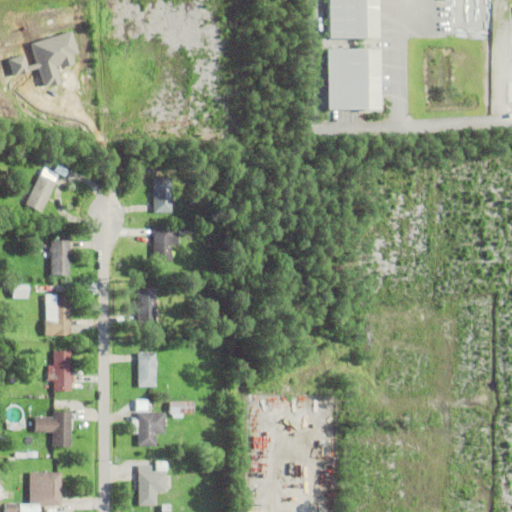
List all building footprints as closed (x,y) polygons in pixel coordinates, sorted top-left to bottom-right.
[(368,0),(321,0),(323,38),(369,37),(368,0)] [(319,109),(369,109),(369,48),(319,48),(319,109)] [(55,182),(41,213),(24,205),(39,175),(40,175),(44,168),(58,175),(55,182)] [(172,198),(172,202),(171,202),(171,213),(153,213),(153,178),(171,177),(171,198),(172,198)] [(175,231),(175,223),(189,223),(189,231),(175,231)] [(171,244),(171,263),(153,263),(153,227),(172,227),(172,232),(178,232),(178,244),(171,244)] [(50,241),(69,241),(69,276),(50,276),(50,241)] [(24,258),(25,253),(41,259),(40,264),(24,258)] [(157,309),(157,317),(156,317),(156,324),(137,324),(137,323),(126,323),(126,316),(131,316),(131,304),(136,304),(136,289),(156,289),(156,309),(157,309)] [(52,295),(70,295),(70,336),(52,336),(52,295)] [(73,367),(73,384),(71,384),(71,392),(53,392),(53,382),(47,382),(47,366),(52,366),(52,352),(71,352),(71,367),(73,367)] [(137,354),(155,354),(156,388),(138,388),(137,354)] [(169,402),(192,402),(192,415),(169,415),(169,402)] [(52,448),(52,431),(44,431),(44,419),(52,419),(52,412),(71,413),(71,448),(52,448)] [(138,413),(165,413),(165,434),(156,435),(156,447),(138,447),(138,413)] [(156,463),(166,462),(167,472),(156,472),(156,463)] [(166,473),(166,493),(156,494),(156,507),(138,507),(138,466),(152,466),(152,473),(166,473)] [(30,473),(61,473),(61,507),(30,507),(30,473)]
